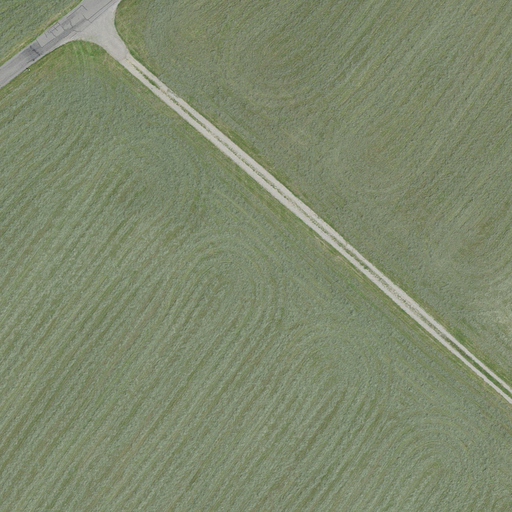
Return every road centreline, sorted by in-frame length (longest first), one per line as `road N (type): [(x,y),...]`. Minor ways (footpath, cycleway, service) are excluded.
road 1 (track): [(511,394),(130,62),(85,13)]
road 2 (unclassified): [(102,0),(0,78)]
